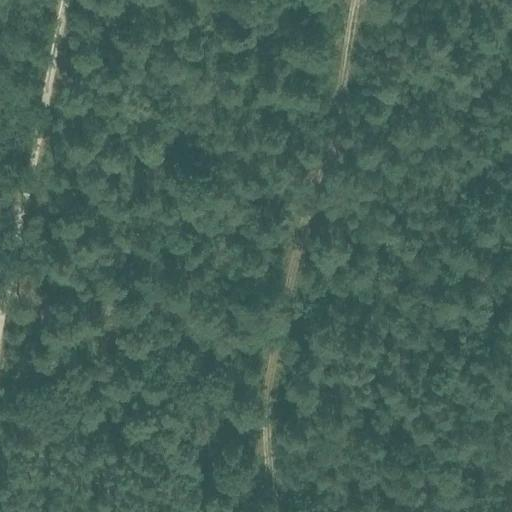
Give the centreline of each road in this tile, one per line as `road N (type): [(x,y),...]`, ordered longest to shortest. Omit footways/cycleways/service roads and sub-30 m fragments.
road 1 (track): [(361,0),(305,259),(269,511)]
road 2 (track): [(0,334),(66,0)]
